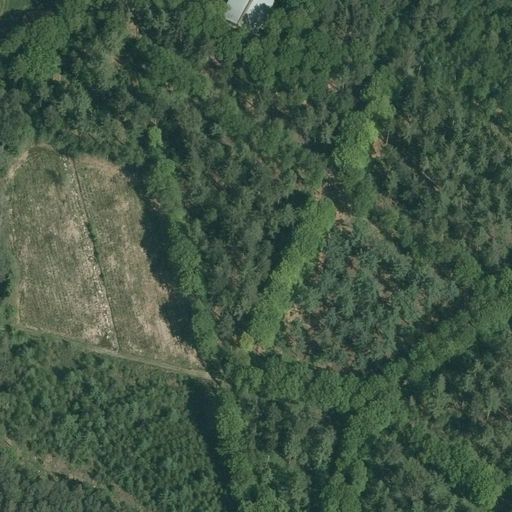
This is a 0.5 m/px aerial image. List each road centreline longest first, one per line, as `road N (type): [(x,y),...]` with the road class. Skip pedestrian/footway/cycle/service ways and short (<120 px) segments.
road 1 (track): [(511,320),(128,59),(0,40)]
road 2 (track): [(511,288),(362,408),(0,328)]
road 3 (track): [(511,126),(444,82),(380,77),(225,373)]
road 4 (track): [(362,408),(510,511)]
